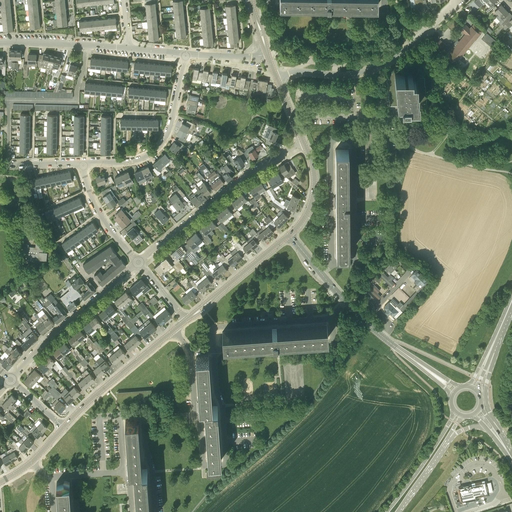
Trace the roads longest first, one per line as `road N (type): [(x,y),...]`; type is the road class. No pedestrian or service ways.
road 1 (residential): [(191,351),(207,465),(226,460),(213,350)]
road 2 (unclassified): [(137,261),(226,188),(302,141)]
road 3 (residential): [(83,164),(133,161),(154,151),(168,130),(186,55)]
road 4 (residential): [(10,380),(137,261)]
road 5 (residential): [(64,426),(173,330)]
road 6 (residential): [(331,264),(354,257),(353,137)]
road 7 (residential): [(353,137),(330,144),(331,264)]
road 8 (residential): [(213,350),(327,342),(331,318)]
road 9 (residential): [(331,318),(219,326),(213,350)]
road 10 (residential): [(186,319),(289,234)]
road 11 (residential): [(128,49),(0,43)]
road 12 (residential): [(272,0),(277,8),(354,10),(379,10),(384,0)]
road 13 (primary): [(454,411),(387,511)]
road 14 (residential): [(155,511),(142,415),(120,415)]
